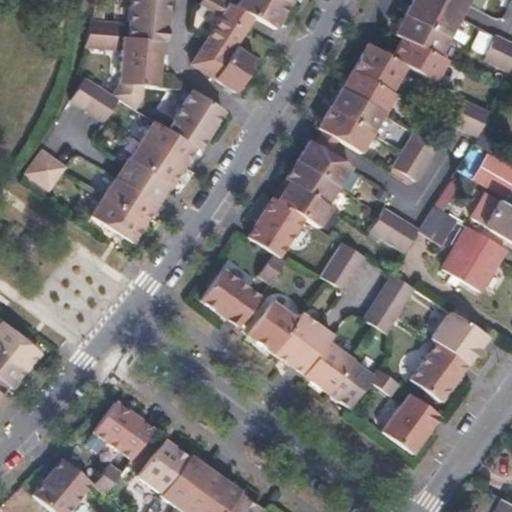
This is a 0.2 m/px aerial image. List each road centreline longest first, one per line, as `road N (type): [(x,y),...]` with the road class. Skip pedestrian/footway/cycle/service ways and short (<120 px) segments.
road 1 (residential): [(123,329),(375,511)]
road 2 (residential): [(123,329),(264,133)]
road 3 (residential): [(264,133),(177,72),(182,0)]
road 4 (residential): [(123,329),(0,452)]
road 5 (residential): [(264,133),(342,0)]
road 6 (residential): [(420,511),(511,389)]
